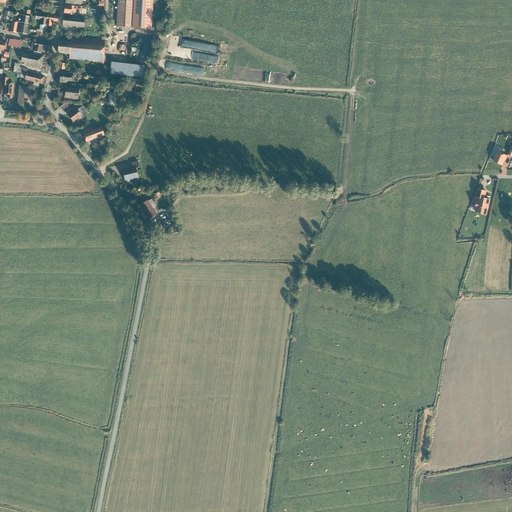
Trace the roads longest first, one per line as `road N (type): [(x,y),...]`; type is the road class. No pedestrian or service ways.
road 1 (residential): [(62,130),(137,220),(148,245),(99,511)]
road 2 (track): [(355,91),(346,196),(306,293)]
